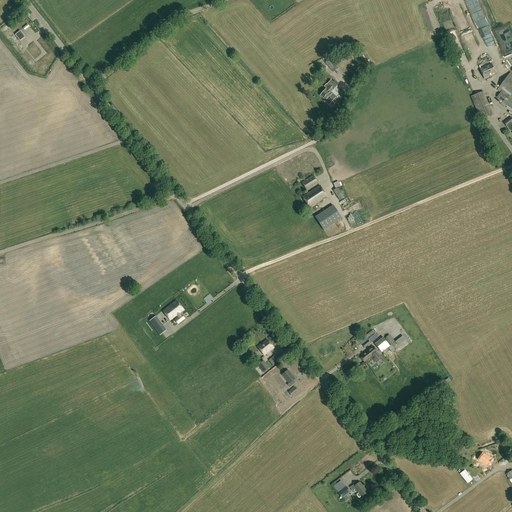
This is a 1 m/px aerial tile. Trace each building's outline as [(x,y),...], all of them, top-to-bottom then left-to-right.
[(25,37),(21,31),(15,35),(20,41),(25,37)] [(364,49),(357,53),(363,63),(370,60),(364,49)] [(326,63),(334,72),(338,68),(330,59),(326,63)] [(495,75),(496,74),(491,64),(480,69),(484,79),(494,74),(495,75)] [(511,74),(510,73),(498,89),(510,98),(510,99),(501,92),(497,97),(503,102),(501,104),(504,106),(506,104),(511,108),(511,74)] [(333,100),(336,102),(338,100),(330,92),(332,89),(333,90),(337,86),(331,81),(327,84),(329,86),(320,95),(330,104),(333,100)] [(481,120),(486,118),(493,115),(483,92),(471,97),(481,120)] [(306,190),(318,183),(313,176),(302,183),(306,190)] [(340,201),(345,198),(338,187),(340,186),(340,185),(342,184),(340,182),(339,182),(333,184),(336,189),(333,191),(340,201)] [(327,197),(320,186),(302,197),(309,208),(327,197)] [(358,203),(361,209),(367,206),(364,200),(358,203)] [(342,219),(333,205),(315,217),(324,230),(342,219)] [(184,310),(177,300),(163,311),(170,320),(177,315),(179,318),(176,320),(179,324),(185,319),(180,313),(184,310)] [(167,330),(156,316),(150,321),(160,335),(167,330)] [(359,339),(364,348),(370,343),(378,337),(375,334),(368,339),(366,338),(363,341),(361,338),(359,339)] [(393,347),(396,345),(390,335),(385,339),(393,347)] [(375,344),(382,352),(390,346),(384,337),(375,344)] [(264,355),(274,348),(267,339),(258,347),(264,355)] [(364,361),(371,356),(376,363),(382,359),(377,352),(373,347),(363,355),(360,357),(364,361)] [(268,369),(264,364),(259,368),(263,373),(268,369)] [(287,385),(289,387),(293,384),(291,381),(295,379),(288,370),(282,374),(289,383),(287,385)] [(289,392),(292,396),(298,391),(295,387),(289,392)] [(478,460),(487,467),(492,460),(483,453),(478,460)] [(354,487),(359,493),(357,494),(357,495),(359,498),(360,498),(361,496),(362,497),(368,492),(360,482),(354,487)] [(343,498),(350,492),(346,486),(338,493),(343,498)]
